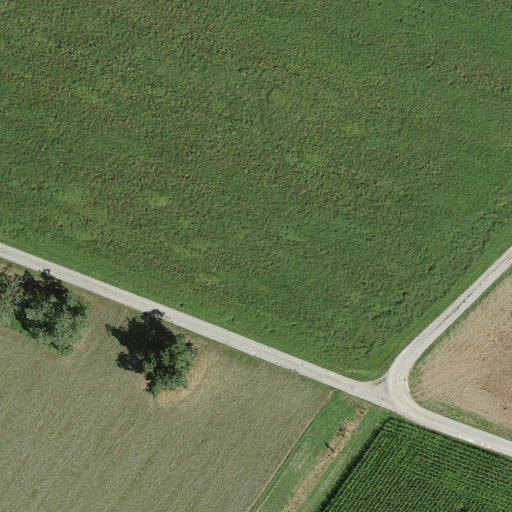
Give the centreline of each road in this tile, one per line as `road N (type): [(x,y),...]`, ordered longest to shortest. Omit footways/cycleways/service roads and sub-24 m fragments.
road 1 (track): [(0,242),(511,439)]
road 2 (track): [(378,387),(511,251)]
